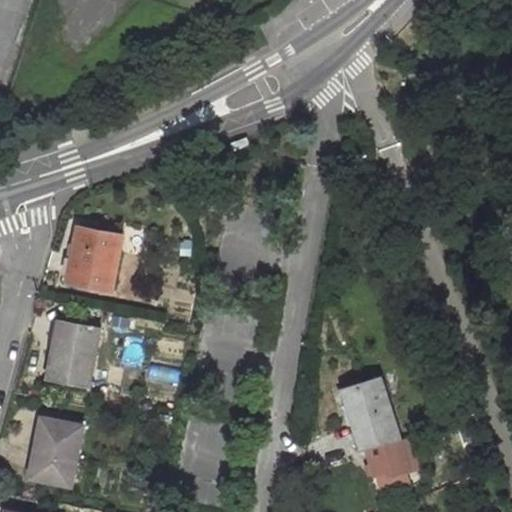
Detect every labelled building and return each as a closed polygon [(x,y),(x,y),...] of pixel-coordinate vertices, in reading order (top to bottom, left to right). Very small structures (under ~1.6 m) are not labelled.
[(492,1),(475,0),(468,0),(467,19),(491,20),(492,1)] [(423,173),(416,176),(420,188),(428,186),(423,173)] [(119,234),(74,225),(64,279),(109,288),(119,234)] [(101,328),(57,321),(47,377),(90,385),(101,328)] [(385,375),(351,385),(368,445),(401,436),(385,375)] [(82,426),(41,417),(36,441),(39,442),(33,476),(71,484),(82,426)]
